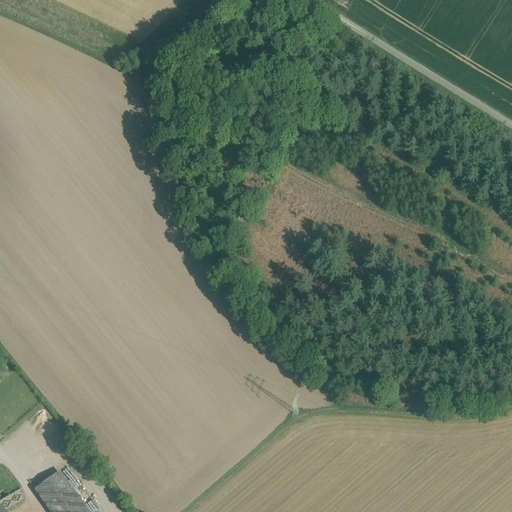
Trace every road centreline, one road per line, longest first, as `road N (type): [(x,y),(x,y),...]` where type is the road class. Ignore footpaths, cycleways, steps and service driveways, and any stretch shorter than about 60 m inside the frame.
road 1 (track): [(511,407),(464,416),(319,412),(272,433),(184,511)]
road 2 (unclassified): [(511,125),(314,0)]
